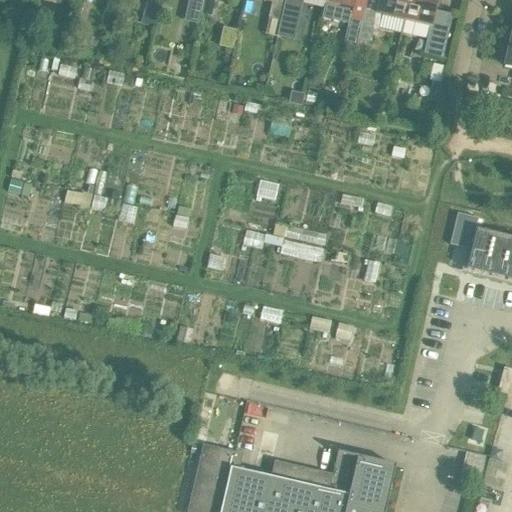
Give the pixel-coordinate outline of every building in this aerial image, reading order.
[(216,0),(203,0),(202,5),(200,16),(212,19),(216,0)] [(271,0),(267,19),(280,22),(285,0),(271,0)] [(326,0),(326,3),(322,19),(349,25),(344,44),(357,47),(359,39),(360,31),(364,16),(367,0),(326,0)] [(367,0),(364,16),(360,31),(373,34),(374,29),(378,30),(381,16),(403,21),(408,0),(367,0)] [(401,34),(427,40),(423,55),(442,59),(452,16),(434,12),(436,0),(408,0),(403,21),(404,21),(401,34)] [(160,6),(146,3),(141,25),(155,28),(160,6)] [(278,30),(280,22),(268,20),(265,34),(277,37),(278,30)] [(360,31),(359,39),(368,41),(371,42),(373,34),(360,31)] [(503,49),(501,61),(503,64),(505,65),(505,67),(511,68),(511,39),(511,40),(509,48),(507,47),(503,49)] [(433,65),(429,81),(442,84),(446,68),(433,65)] [(303,96),(291,93),(289,104),(301,107),(303,96)] [(343,98),(334,96),(331,110),(340,112),(343,98)] [(470,251),(478,219),(457,214),(449,246),(470,251)] [(511,239),(476,231),(466,271),(511,282),(511,239)] [(511,371),(504,369),(498,392),(507,395),(511,377),(511,371)] [(384,511),(395,467),(337,454),(336,456),(337,456),(332,476),(274,462),(270,479),(239,471),(242,455),(202,446),(186,511),(384,511)] [(466,453),(461,476),(480,480),(486,458),(466,453)]
